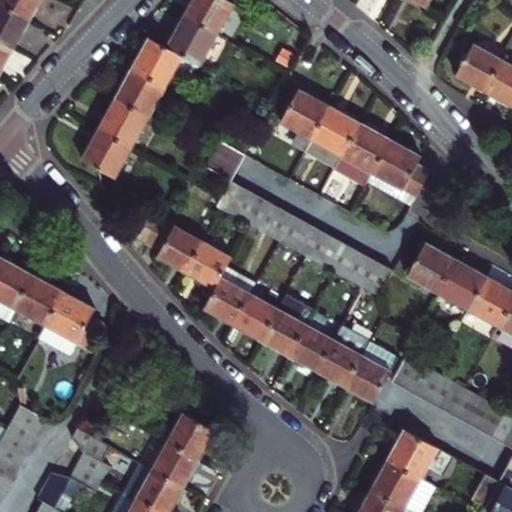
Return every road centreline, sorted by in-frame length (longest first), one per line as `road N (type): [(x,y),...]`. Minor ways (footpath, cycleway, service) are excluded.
road 1 (residential): [(2,139),(138,299),(274,441)]
road 2 (residential): [(307,0),(393,71),(511,193)]
road 3 (residential): [(2,139),(128,0)]
